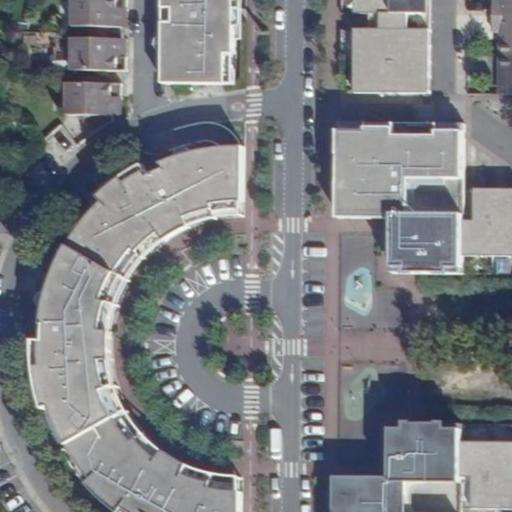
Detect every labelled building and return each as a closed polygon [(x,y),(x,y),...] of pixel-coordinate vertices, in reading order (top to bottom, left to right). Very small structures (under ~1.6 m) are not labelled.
[(75,0),(75,28),(91,28),(111,28),(124,28),(124,11),(130,11),(129,0),(75,0)] [(166,86),(227,86),(228,57),(236,57),(236,42),(236,29),(234,29),(234,25),(222,25),(223,12),(234,12),(234,0),(164,0),(165,6),(168,6),(179,6),(179,14),(174,14),(174,28),(167,28),(166,86)] [(236,29),(236,42),(242,42),(243,0),(234,0),(234,12),(234,25),(234,29),(236,29)] [(361,0),(362,14),(375,14),(425,15),(427,15),(427,0),(361,0)] [(511,0),(496,0),(496,16),(511,16),(511,0)] [(168,6),(167,28),(174,28),(174,14),(179,14),(179,6),(168,6)] [(222,25),(234,25),(234,12),(223,12),(222,25)] [(375,14),(374,30),(425,29),(425,15),(375,14)] [(511,16),(496,16),(496,32),(504,32),(504,57),(511,57),(511,16)] [(356,44),(356,95),(427,95),(428,80),(433,80),(433,52),(427,51),(428,30),(425,29),(374,30),(362,30),(362,45),(356,44)] [(104,73),(129,73),(129,59),(123,59),(123,42),(111,41),(91,41),(75,41),(74,73),(104,73)] [(69,77),(69,84),(68,117),(95,118),(105,118),(117,118),(117,100),(123,100),(124,85),(104,84),(104,78),(69,77)] [(417,273),(465,274),(466,256),(466,221),(466,214),(467,126),(340,124),(339,218),(388,219),(388,273),(417,273)] [(83,233),(74,248),(122,275),(127,265),(142,248),(160,233),(161,232),(157,226),(168,219),(172,226),(179,221),(186,218),(200,213),(222,207),(245,205),(246,151),(222,153),(223,169),(207,172),(206,162),(200,163),(195,164),(190,166),(185,167),(179,170),(175,171),(172,172),(167,174),(163,176),(158,178),(154,180),(157,186),(150,191),(145,183),(142,181),(141,181),(128,189),(107,207),(104,209),(83,233)] [(223,169),(222,153),(214,153),(184,160),(165,168),(167,174),(172,172),(175,171),(179,170),(185,167),(190,166),(195,164),(200,163),(206,162),(207,172),(223,169)] [(102,202),(107,207),(128,189),(141,181),(142,181),(145,183),(150,191),(157,186),(154,180),(148,168),(120,185),(102,202)] [(466,221),(466,256),(511,256),(511,188),(477,189),(477,213),(477,221),(466,221)] [(161,232),(160,233),(167,245),(168,244),(186,233),(193,231),(186,218),(179,221),(172,226),(168,219),(157,226),(161,232)] [(66,443),(69,446),(117,419),(116,417),(107,396),(101,374),(101,368),(101,367),(95,367),(94,351),(100,351),(101,335),(101,328),(107,306),(115,285),(122,275),(74,248),(67,260),(55,289),(49,314),(54,315),(53,318),(52,322),(51,327),(50,330),(50,333),(49,338),(49,343),(49,347),(55,347),(56,354),(52,354),(49,355),(47,357),(46,360),(45,363),(47,383),(54,414),(66,443)] [(101,367),(101,368),(114,368),(113,347),(114,336),(101,335),(100,351),(94,351),(95,367),(101,367)] [(48,414),(54,414),(47,383),(45,363),(46,360),(47,357),(49,355),(52,354),(56,354),(55,347),(49,347),(39,347),(38,356),(41,389),(48,414)] [(241,511),(242,496),(222,495),(200,489),(185,483),(179,481),(171,476),(166,484),(153,476),(159,468),(158,467),(142,454),(127,436),(117,419),(69,446),(70,449),(76,446),(83,459),(78,462),(83,470),(94,483),(103,494),(125,511),(124,511),(145,511),(147,509),(153,511),(241,511)] [(465,443),(465,424),(416,423),(394,423),(393,479),(340,478),(340,511),(464,511),(465,486),(465,479),(465,443)] [(511,443),(465,443),(465,479),(475,479),(475,486),(475,510),(511,510),(511,443)] [(76,446),(70,449),(78,462),(83,459),(76,446)] [(185,483),(192,469),(182,464),(166,454),(158,467),(159,468),(153,476),(166,484),(171,476),(179,481),(185,483)] [(153,511),(147,509),(145,511),(124,511),(125,511),(103,494),(94,483),(90,488),(102,502),(114,511),(153,511)]
